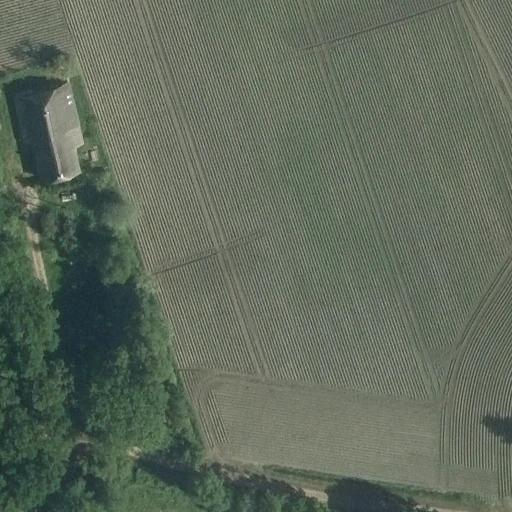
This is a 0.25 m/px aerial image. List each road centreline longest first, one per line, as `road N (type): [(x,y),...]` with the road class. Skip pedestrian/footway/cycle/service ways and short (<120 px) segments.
road 1 (track): [(84,441),(195,471),(438,511)]
road 2 (track): [(32,219),(84,441)]
